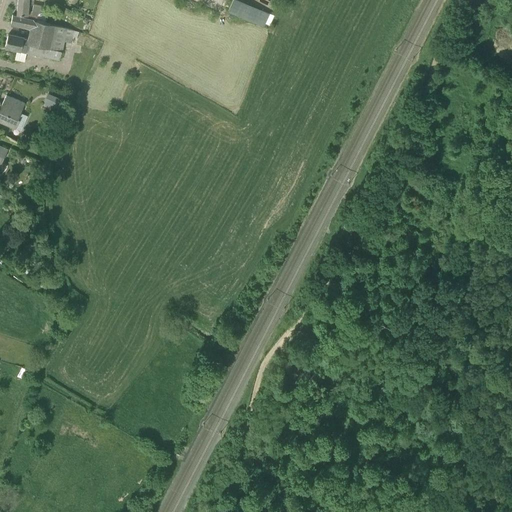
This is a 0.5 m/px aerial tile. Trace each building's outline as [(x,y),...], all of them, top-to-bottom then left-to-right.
[(17,0),(16,14),(27,15),(28,0),(17,0)] [(264,26),(270,13),(241,0),(232,0),(227,10),(264,26)] [(36,20),(37,14),(28,12),(27,18),(12,14),(10,21),(30,26),(28,34),(49,39),(52,25),(36,20)] [(71,42),(72,36),(66,34),(67,28),(52,25),(49,39),(28,34),(27,38),(24,37),(23,37),(8,33),(5,47),(20,51),(60,59),(64,41),(71,42)] [(18,118),(24,102),(6,94),(0,107),(0,121),(15,129),(20,119),(18,118)] [(63,100),(50,94),(46,102),(60,108),(63,100)] [(45,274),(53,262),(43,256),(35,267),(45,274)]
